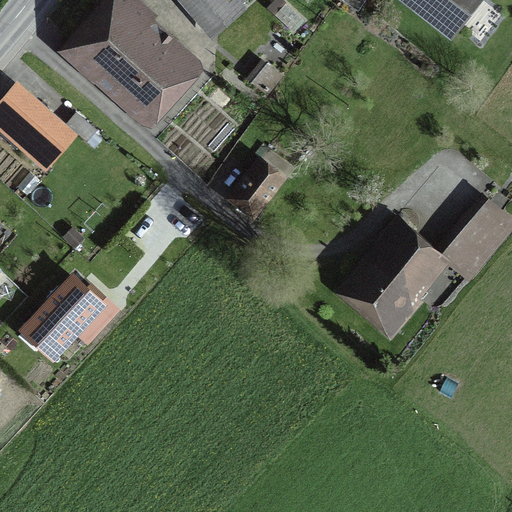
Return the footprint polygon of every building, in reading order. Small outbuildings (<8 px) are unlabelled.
[(151,18),(131,0),(99,0),(53,53),(140,131),(196,69),(146,24),(151,18)] [(236,0),(170,0),(205,40),(239,10),(233,3),(236,0)] [(370,0),(344,0),(341,6),(359,18),(370,0)] [(472,0),(391,0),(443,39),(472,0)] [(274,79),(254,63),(239,81),(259,97),(274,79)] [(51,126),(9,87),(0,96),(0,109),(0,110),(0,109),(0,136),(23,157),(51,126)] [(99,135),(76,117),(63,133),(86,151),(99,135)] [(251,223),(281,183),(251,161),(221,200),(251,223)] [(427,253),(442,266),(464,284),(511,226),(475,195),(427,253)] [(413,299),(442,266),(427,253),(392,223),(355,265),(359,268),(335,296),(387,340),(418,304),(413,299)] [(106,321),(61,278),(11,330),(45,363),(56,352),(66,362),(106,321)]
